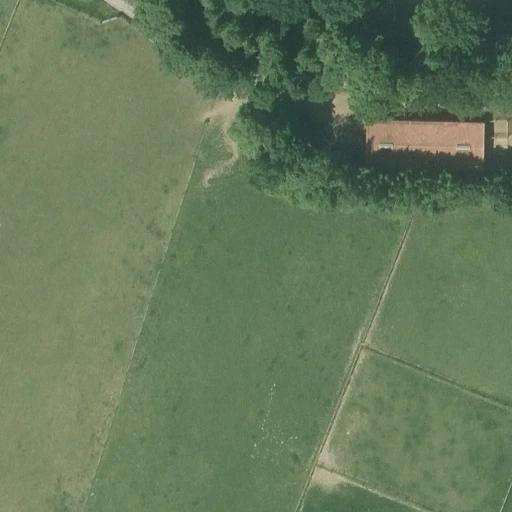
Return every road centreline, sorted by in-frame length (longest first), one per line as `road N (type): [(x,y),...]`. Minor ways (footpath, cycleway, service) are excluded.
road 1 (track): [(511,89),(207,85),(105,0)]
road 2 (tertiary): [(511,39),(358,28),(287,0)]
